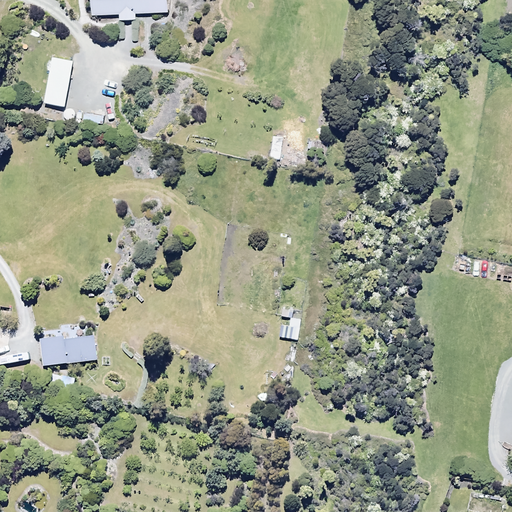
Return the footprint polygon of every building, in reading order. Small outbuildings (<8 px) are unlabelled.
[(93,0),(94,16),(121,16),(121,21),(137,21),(137,14),(169,14),(168,0),(93,0)] [(76,63),(55,59),(47,105),(68,108),(76,63)] [(105,117),(86,115),(86,123),(104,125),(105,117)] [(98,363),(96,339),(44,342),(46,367),(98,363)] [(78,377),(56,372),(53,386),(75,391),(78,377)]
